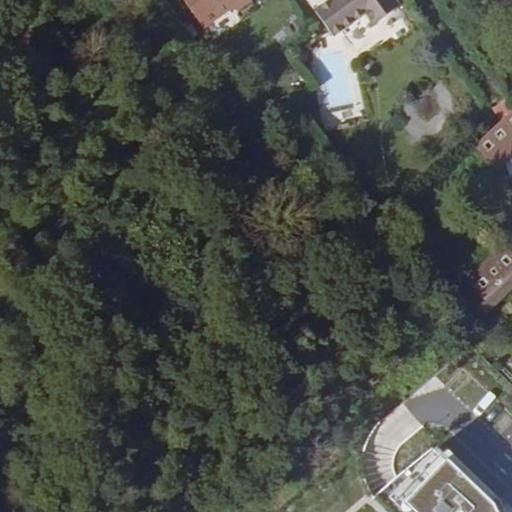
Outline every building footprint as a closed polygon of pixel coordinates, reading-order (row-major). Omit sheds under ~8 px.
[(180,0),(192,16),(215,0),(180,0)] [(400,0),(331,0),(316,11),(333,36),(366,12),(374,25),(399,7),(396,4),(400,0)] [(511,110),(471,148),(495,173),(511,157),(511,110)] [(485,300),(511,274),(511,252),(504,244),(466,280),(485,300)] [(503,511),(494,496),(452,455),(447,460),(442,455),(402,498),(416,511),(503,511)]
